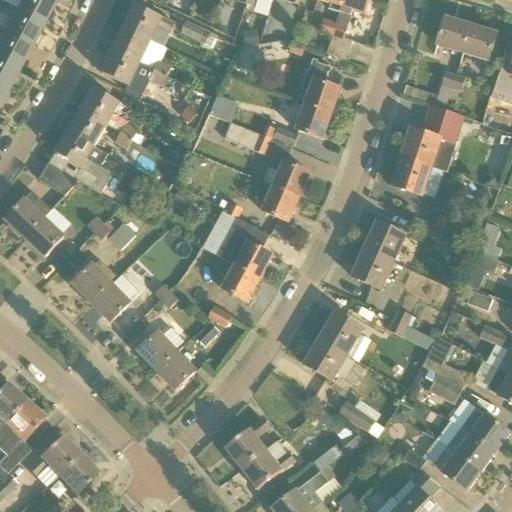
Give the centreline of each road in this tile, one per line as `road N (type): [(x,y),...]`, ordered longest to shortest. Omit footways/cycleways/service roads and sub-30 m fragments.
road 1 (residential): [(149,482),(237,388),(301,300),(361,157),(411,0)]
road 2 (residential): [(149,482),(0,331)]
road 3 (residential): [(0,172),(30,132),(96,0)]
